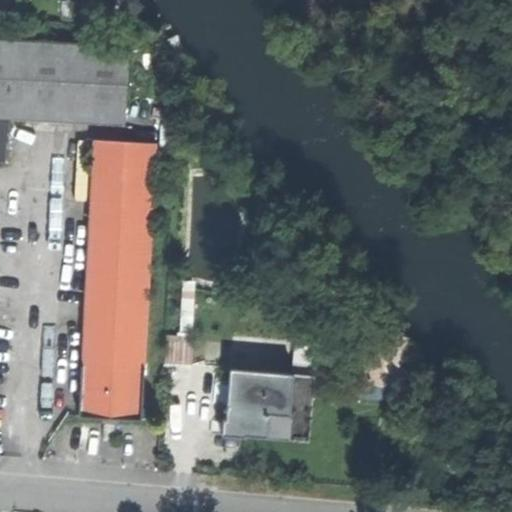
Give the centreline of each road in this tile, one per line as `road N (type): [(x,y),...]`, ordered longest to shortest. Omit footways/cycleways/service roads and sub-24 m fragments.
road 1 (unknown): [(25,496),(45,242),(35,210),(0,199)]
road 2 (unclassified): [(222,511),(0,493)]
